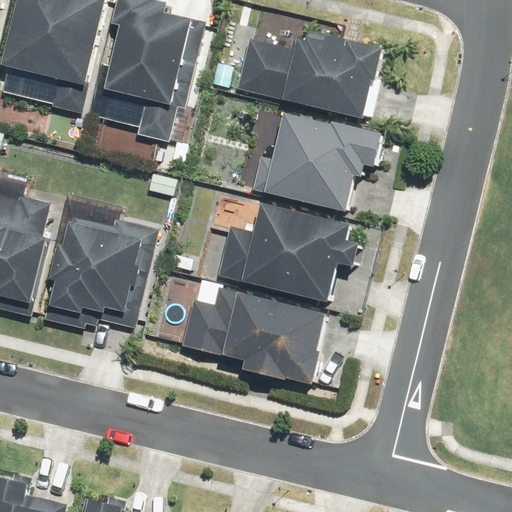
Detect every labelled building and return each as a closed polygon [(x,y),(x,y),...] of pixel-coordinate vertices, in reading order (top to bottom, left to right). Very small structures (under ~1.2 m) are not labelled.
[(58,108),(87,116),(115,0),(26,0),(10,69),(65,82),(58,108)] [(142,137),(174,145),(192,73),(199,75),(211,25),(174,16),(176,7),(162,4),(162,0),(127,0),(121,28),(128,30),(113,93),(151,102),(142,137)] [(243,91),(371,122),(380,84),(384,85),(392,52),(316,33),(313,44),(298,40),(295,51),(255,41),(243,91)] [(257,191),(354,216),(363,180),(370,181),(373,169),(382,171),(391,138),(341,125),(340,128),(292,116),(280,163),(265,159),(257,191)] [(0,310),(36,319),(56,241),(49,240),(57,206),(25,198),(24,203),(2,197),(3,194),(0,193),(0,310)] [(223,278),(336,306),(345,267),(362,271),(368,247),(355,244),(359,228),(270,206),(262,235),(235,229),(223,278)] [(49,322),(90,331),(91,327),(108,331),(110,323),(141,331),(165,232),(120,221),(118,229),(77,219),(70,248),(64,247),(55,283),(59,284),(49,322)] [(294,382),(321,388),(329,356),(326,355),(335,318),(223,291),(220,307),(198,302),(187,349),(253,365),(251,374),(293,384),(294,382)] [(70,511),(72,506),(34,497),(38,481),(21,477),(19,483),(0,478),(0,511),(70,511)] [(130,511),(132,504),(115,500),(113,506),(90,500),(87,511),(130,511)]
